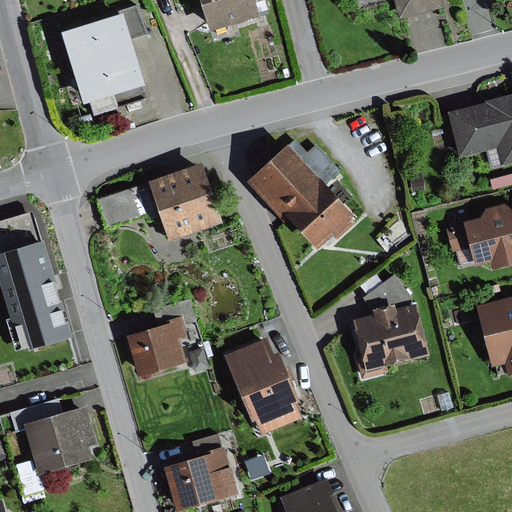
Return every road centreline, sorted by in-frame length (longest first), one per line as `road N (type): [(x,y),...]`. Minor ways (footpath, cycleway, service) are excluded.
road 1 (residential): [(357,459),(220,127)]
road 2 (residential): [(150,511),(51,171)]
road 3 (residential): [(322,101),(511,50)]
road 4 (residential): [(51,171),(6,0)]
road 5 (residential): [(51,171),(220,127)]
road 6 (residential): [(357,459),(511,416)]
